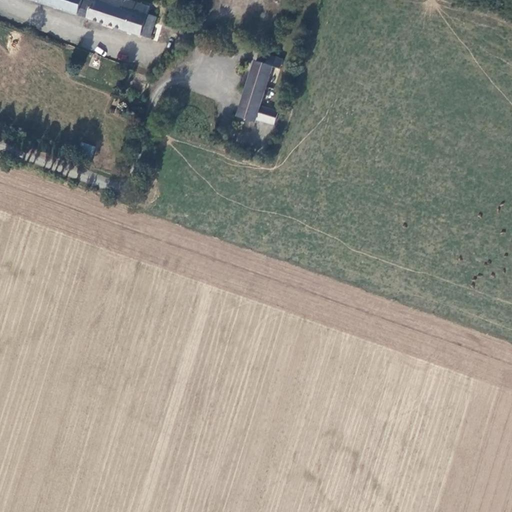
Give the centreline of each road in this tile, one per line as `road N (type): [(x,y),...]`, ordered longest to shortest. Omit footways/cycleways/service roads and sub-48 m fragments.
road 1 (unknown): [(0,147),(106,181),(127,168),(170,81),(193,73),(228,79)]
road 2 (unknown): [(7,0),(149,51)]
